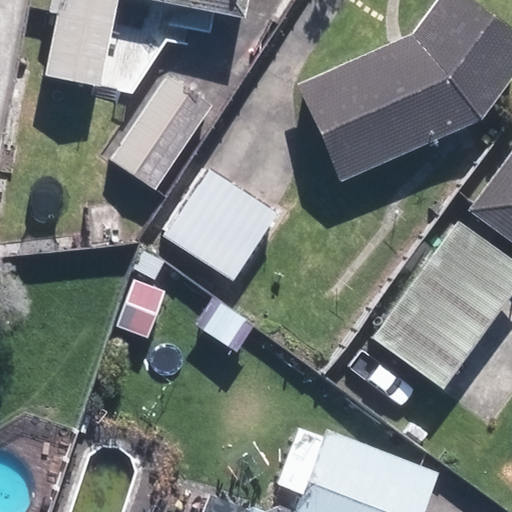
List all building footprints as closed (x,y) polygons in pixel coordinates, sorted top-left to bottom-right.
[(153,0),(243,16),(245,0),(52,0),(50,12),(55,13),(44,75),(99,85),(114,0),(153,0)] [(511,28),(471,0),(431,0),(407,34),(294,82),(335,178),(479,117),(511,70),(511,28)] [(154,188),(211,102),(166,73),(110,158),(154,188)] [(511,241),(511,147),(467,210),(511,241)] [(231,281),(276,209),(208,167),(163,239),(231,281)] [(441,386),(511,286),(511,257),(460,220),(374,339),(441,386)] [(168,290),(134,275),(112,324),(146,339),(168,290)] [(255,329),(215,297),(193,324),(233,357),(255,329)] [(415,511),(433,467),(326,425),(291,511),(267,511),(248,505),(247,508),(245,511),(415,511)] [(245,511),(247,508),(205,492),(197,511),(245,511)]
